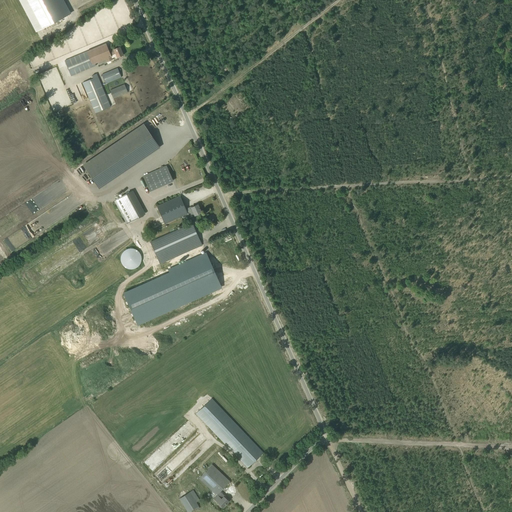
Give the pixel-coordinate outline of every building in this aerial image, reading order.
[(17,0),(35,32),(70,14),(62,0),(17,0)] [(65,60),(71,76),(96,66),(95,63),(106,59),(107,62),(113,60),(111,55),(115,54),(117,58),(123,55),(119,46),(114,49),(113,48),(108,50),(106,43),(65,60)] [(101,74),(106,84),(121,77),(117,68),(101,74)] [(82,82),(95,113),(111,106),(97,73),(92,75),(93,78),(82,82)] [(110,90),(113,98),(128,92),(124,84),(110,90)] [(158,148),(143,125),(84,164),(100,188),(158,148)] [(143,176),(150,191),(173,181),(166,166),(143,176)] [(145,215),(132,191),(116,200),(130,224),(145,215)] [(181,200),(182,200),(181,196),(180,197),(180,196),(157,206),(165,223),(187,214),(189,218),(201,213),(197,204),(191,207),(186,210),(181,200)] [(150,241),(160,264),(202,245),(191,223),(150,241)] [(130,269),(131,269),(132,269),(133,269),(134,268),(135,268),(136,268),(137,267),(138,266),(139,265),(139,264),(140,264),(140,263),(141,262),(141,261),(141,260),(141,259),(141,258),(141,257),(141,256),(141,255),(140,254),(140,253),(139,252),(138,251),(137,250),(136,249),(135,249),(134,249),(133,248),(132,248),(131,248),(130,248),(129,248),(128,248),(127,249),(126,249),(125,249),(125,250),(124,250),(123,251),(123,252),(122,252),(122,253),(121,254),(121,255),(121,256),(120,257),(120,258),(120,259),(120,260),(121,261),(121,262),(121,263),(122,264),(122,265),(123,265),(123,266),(124,267),(125,267),(125,268),(126,268),(127,268),(128,269),(129,269),(130,269)] [(196,413),(248,468),(263,453),(211,398),(196,413)] [(213,498),(219,504),(223,507),(229,501),(224,496),(219,492),(227,484),(228,485),(230,483),(229,482),(230,481),(212,464),(199,478),(216,495),(213,498)] [(179,499),(187,511),(188,511),(198,506),(196,502),(199,500),(193,490),(179,499)]
